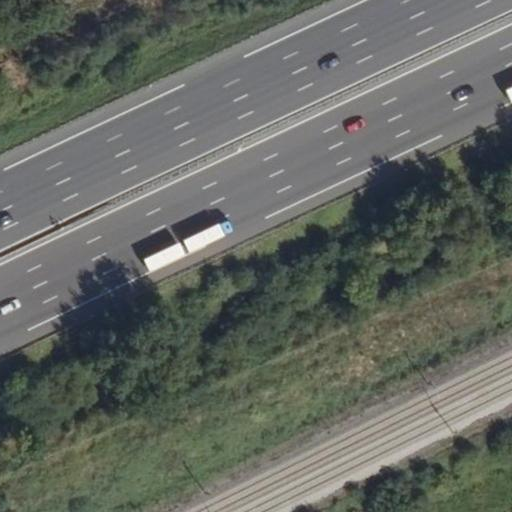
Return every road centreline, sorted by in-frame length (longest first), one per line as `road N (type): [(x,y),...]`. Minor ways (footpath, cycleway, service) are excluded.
road 1 (motorway): [(0,306),(511,65)]
road 2 (motorway): [(448,0),(0,210)]
